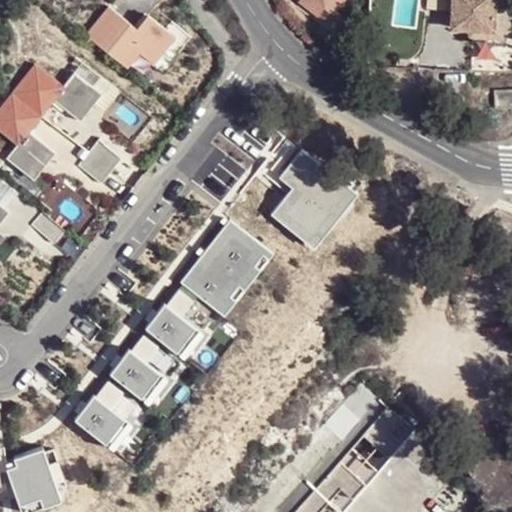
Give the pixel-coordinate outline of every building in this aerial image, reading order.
[(298,0),(328,21),(342,0),(298,0)] [(455,0),(455,27),(472,27),(496,28),(497,0),(455,0)] [(497,0),(496,28),(472,27),(472,34),(502,35),(503,0),(497,0)] [(136,23),(108,2),(85,32),(126,65),(137,50),(154,63),(175,32),(146,9),(136,23)] [(511,48),(497,48),(496,67),(511,67),(511,48)] [(64,82),(34,59),(11,90),(40,113),(53,96),(78,116),(99,88),(73,69),(64,82)] [(511,88),(492,88),(491,107),(511,108),(511,88)] [(40,113),(11,90),(0,103),(0,128),(17,141),(5,157),(33,177),(54,149),(27,130),(40,113)] [(121,155),(98,137),(89,149),(112,166),(121,155)] [(230,158),(228,141),(211,143),(213,160),(230,158)] [(355,184),(301,144),(276,178),(292,189),(271,218),(316,251),(358,195),(351,189),(355,184)] [(233,166),(255,187),(276,166),(254,145),(233,166)] [(112,166),(89,149),(77,163),(101,182),(112,166)] [(64,226),(42,209),(31,222),(53,241),(64,226)] [(275,254),(230,219),(180,282),(225,317),(275,254)] [(178,287),(145,331),(182,358),(214,314),(178,287)] [(143,335),(110,378),(147,405),(179,362),(143,335)] [(342,511),(415,427),(360,374),(241,511),(342,511)] [(109,380),(76,424),(113,451),(145,407),(109,380)] [(46,448),(12,460),(15,467),(7,470),(21,511),(40,511),(65,504),(46,448)]
